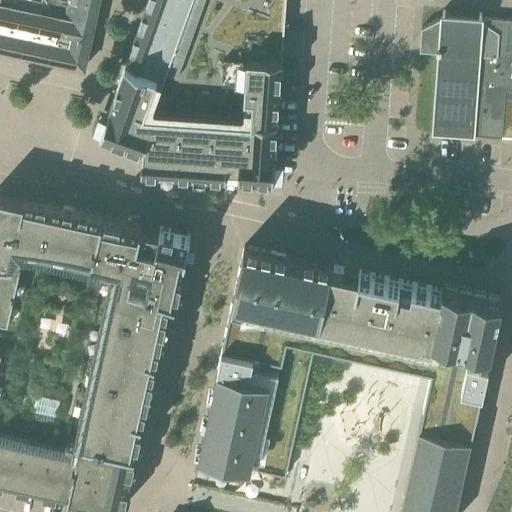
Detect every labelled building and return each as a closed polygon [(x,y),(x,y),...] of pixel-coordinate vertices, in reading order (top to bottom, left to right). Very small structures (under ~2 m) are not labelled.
[(0,0),(0,48),(85,67),(94,23),(57,15),(46,0),(40,0),(41,1),(38,0),(0,0)] [(46,0),(57,15),(94,23),(98,0),(46,0)] [(148,0),(117,86),(101,131),(143,146),(143,150),(143,156),(142,167),(158,168),(274,176),(286,0),(148,0)] [(437,52),(431,130),(502,136),(504,115),(494,114),(496,85),(511,86),(511,19),(482,17),(482,14),(444,11),(443,17),(422,27),(420,50),(420,51),(437,52)] [(75,207),(0,190),(0,480),(26,487),(77,498),(123,507),(134,455),(166,311),(150,307),(154,291),(170,295),(176,296),(190,233),(75,207)] [(199,454),(286,473),(301,407),(315,343),(332,347),(432,369),(427,388),(400,511),(450,511),(499,294),(444,282),(442,289),(365,272),(245,245),(199,454)] [(170,295),(154,291),(150,307),(166,311),(170,295)]
